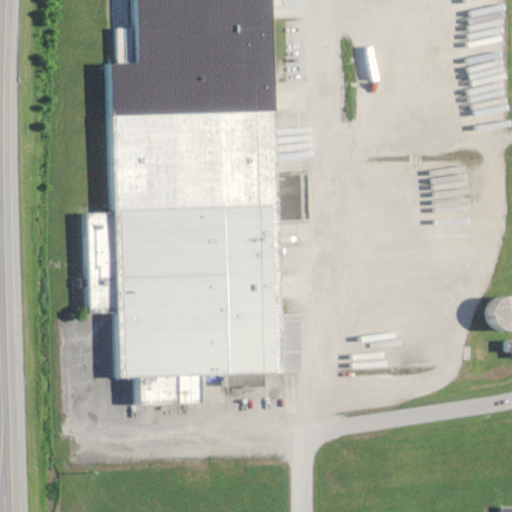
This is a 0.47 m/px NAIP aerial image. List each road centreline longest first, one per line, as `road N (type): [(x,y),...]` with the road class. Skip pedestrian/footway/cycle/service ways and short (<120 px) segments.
road 1 (residential): [(298,511),(302,459),(317,436),(511,397)]
road 2 (primary): [(0,121),(4,0)]
